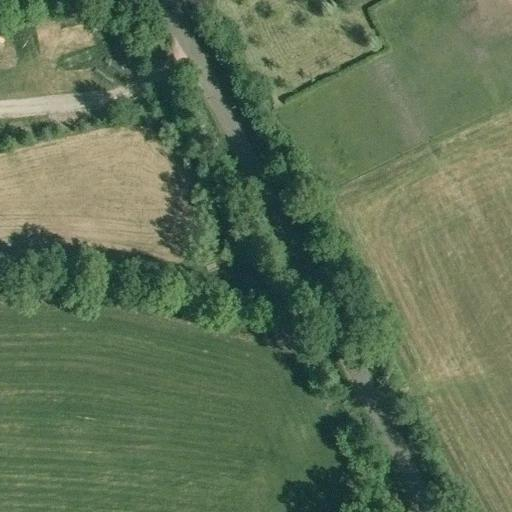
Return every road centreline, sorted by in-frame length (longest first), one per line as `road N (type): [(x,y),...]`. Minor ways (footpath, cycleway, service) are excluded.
road 1 (unclassified): [(430,503),(164,0)]
road 2 (unknown): [(195,59),(121,101),(0,114)]
